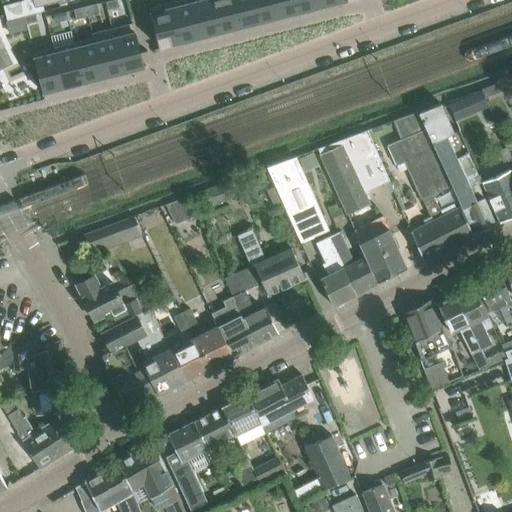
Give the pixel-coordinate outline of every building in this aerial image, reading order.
[(106,1),(108,9),(119,6),(117,0),(111,0),(107,1),(106,1)] [(200,38),(190,0),(181,0),(170,3),(181,43),(200,38)] [(220,33),(211,0),(200,0),(192,2),(191,0),(190,0),(200,38),(220,33)] [(240,28),(232,0),(211,0),(220,33),(240,28)] [(260,23),(253,0),(232,0),(240,28),(260,23)] [(279,18),(274,0),(253,0),(260,23),(279,18)] [(299,13),(295,0),(274,0),(279,18),(299,13)] [(319,8),(316,0),(295,0),(299,13),(319,8)] [(86,6),(88,15),(100,12),(97,3),(96,4),(86,6)] [(160,48),(181,43),(170,3),(149,8),(160,48)] [(77,18),(88,15),(86,6),(74,9),(77,18)] [(68,19),(66,12),(54,15),(56,22),(68,19)] [(33,14),(24,16),(26,24),(35,22),(33,14)] [(23,17),(7,22),(10,33),(26,29),(23,17)] [(112,28),(123,73),(144,67),(133,23),(112,28)] [(123,73),(112,28),(92,33),(104,78),(123,73)] [(104,78),(92,33),(91,33),(92,38),(74,43),(84,83),(104,78)] [(84,83),(74,43),(54,48),(64,88),(84,83)] [(64,88),(54,48),(33,53),(43,93),(64,88)] [(482,90),(484,96),(511,85),(511,81),(511,78),(482,90)] [(481,90),(447,104),(455,122),(488,107),(481,90)] [(418,112),(452,185),(475,234),(496,224),(476,181),(481,179),(479,174),(477,175),(458,128),(453,130),(441,103),(418,112)] [(452,185),(418,112),(393,120),(400,139),(386,145),(395,165),(404,161),(421,198),(431,215),(423,219),(425,224),(409,232),(423,260),(473,235),(460,205),(442,214),(434,197),(436,192),(438,191),(452,185)] [(317,152),(332,183),(346,213),(370,202),(364,191),(389,180),(367,129),(317,148),(318,151),(317,152)] [(312,154),(299,160),(303,170),(317,164),(312,154)] [(308,194),(292,157),(266,167),(300,242),(328,229),(311,192),(308,194)] [(511,173),(510,169),(482,182),(500,222),(511,216),(511,173)] [(203,189),(203,191),(209,206),(236,196),(229,180),(203,189)] [(165,204),(165,205),(175,223),(197,214),(189,196),(165,204)] [(151,231),(154,230),(159,246),(174,241),(163,207),(145,213),(151,231)] [(85,234),(90,249),(140,231),(134,216),(85,234)] [(354,229),(360,242),(379,282),(407,268),(380,216),(354,229)] [(251,265),(222,278),(223,278),(252,267),(255,265),(260,276),(262,281),(268,295),(305,278),(290,247),(266,258),(252,229),(238,235),(251,265)] [(337,232),(328,237),(356,294),(378,283),(364,256),(353,262),(337,232)] [(319,278),(324,288),(333,305),(356,294),(328,237),(319,241),(319,240),(314,243),(324,263),(322,264),(327,274),(319,278)] [(252,267),(223,278),(232,297),(234,301),(243,318),(256,345),(278,333),(265,306),(255,311),(244,290),(262,281),(260,276),(255,265),(252,267)] [(500,272),(477,283),(490,309),(499,305),(509,326),(511,324),(511,304),(505,282),(500,272)] [(94,275),(76,284),(94,320),(110,312),(116,324),(100,332),(101,333),(123,322),(137,315),(150,308),(150,307),(156,304),(142,278),(117,291),(113,283),(101,289),(94,275)] [(474,285),(455,294),(469,323),(480,347),(490,342),(485,331),(493,327),(487,315),(474,285)] [(480,347),(469,323),(455,294),(437,303),(451,332),(459,328),(471,352),(479,371),(488,367),(489,367),(485,359),(479,348),(480,347)] [(234,301),(232,297),(223,301),(225,306),(212,313),(219,325),(233,356),(256,345),(243,318),(234,301)] [(403,313),(421,361),(450,348),(430,299),(403,313)] [(136,340),(147,359),(142,362),(158,393),(186,379),(171,349),(161,327),(150,308),(137,315),(123,322),(134,341),(136,340)] [(190,308),(182,312),(189,326),(197,322),(190,308)] [(182,330),(189,326),(182,312),(181,312),(174,316),(180,327),(182,330)] [(123,322),(101,333),(110,351),(102,355),(107,365),(106,365),(127,409),(158,393),(142,362),(136,365),(126,345),(134,341),(123,322)] [(219,325),(204,333),(195,338),(210,367),(233,356),(219,325)] [(210,367),(195,338),(182,343),(171,349),(186,379),(208,368),(210,367)] [(0,353),(0,367),(14,363),(15,369),(29,367),(33,389),(67,384),(61,340),(44,347),(45,350),(41,352),(35,340),(13,349),(10,343),(0,353)] [(504,359),(504,351),(485,359),(489,367),(504,359)] [(454,357),(423,369),(431,389),(462,377),(454,357)] [(278,379),(248,395),(260,420),(262,423),(284,411),(313,398),(302,374),(281,385),(278,379)] [(67,384),(33,389),(37,415),(71,410),(67,384)] [(248,395),(222,407),(235,433),(240,444),(265,432),(260,420),(248,395)] [(222,407),(194,421),(206,447),(234,433),(239,444),(240,444),(235,433),(222,407)] [(17,409),(7,415),(29,451),(40,468),(76,444),(59,418),(35,433),(24,415),(22,417),(17,409)] [(183,459),(206,447),(194,421),(168,435),(171,443),(162,447),(185,497),(197,491),(183,459)] [(332,435),(313,443),(304,447),(323,488),(332,485),(350,477),(332,435)] [(184,511),(153,442),(118,462),(130,490),(131,490),(143,483),(156,508),(164,505),(166,511),(184,511)] [(439,474),(452,470),(448,454),(435,458),(423,461),(410,467),(415,479),(427,474),(428,481),(440,478),(439,474)] [(280,471),(274,458),(253,468),(259,482),(280,471)] [(140,511),(131,490),(130,490),(118,462),(75,487),(81,500),(85,511),(94,511),(118,499),(123,511),(140,511)] [(249,463),(235,470),(242,484),(257,477),(249,463)] [(394,511),(383,483),(362,492),(370,511),(394,511)] [(335,511),(362,511),(355,492),(331,502),(335,511)] [(321,494),(309,500),(315,511),(320,511),(328,508),(321,494)]
